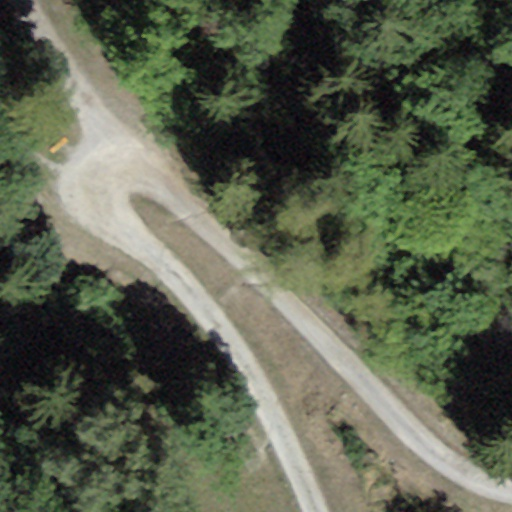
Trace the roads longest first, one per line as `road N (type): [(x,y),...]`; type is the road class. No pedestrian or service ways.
road 1 (track): [(308,511),(280,450),(186,307),(102,210),(95,152),(175,208),(366,400),(511,495)]
road 2 (track): [(21,0),(81,98),(95,152)]
